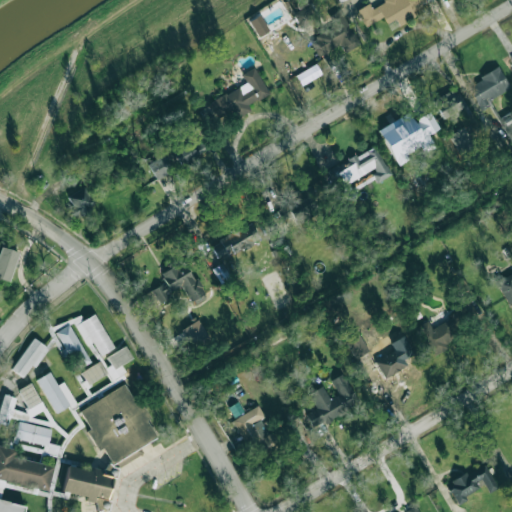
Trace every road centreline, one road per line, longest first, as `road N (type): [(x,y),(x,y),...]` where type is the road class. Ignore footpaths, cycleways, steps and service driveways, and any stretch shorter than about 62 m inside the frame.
road 1 (residential): [(0,342),(95,259),(511,4)]
road 2 (residential): [(0,200),(95,259),(252,511)]
road 3 (residential): [(280,511),(511,369)]
